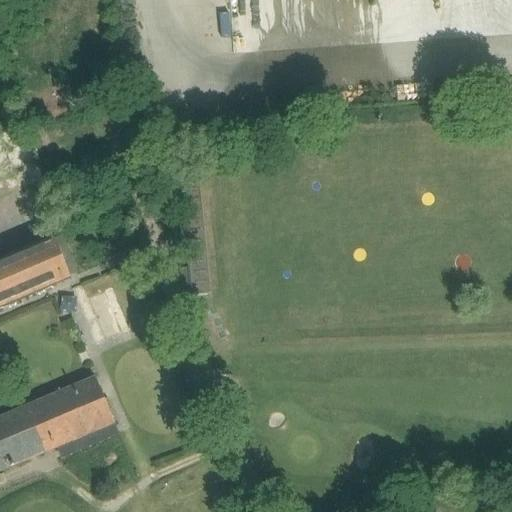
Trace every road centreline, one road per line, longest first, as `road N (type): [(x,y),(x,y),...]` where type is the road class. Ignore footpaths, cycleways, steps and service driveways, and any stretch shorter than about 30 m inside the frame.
road 1 (unclassified): [(288,511),(257,488),(243,461),(167,283),(137,183),(102,172),(0,215)]
road 2 (track): [(154,0),(159,63),(511,43)]
